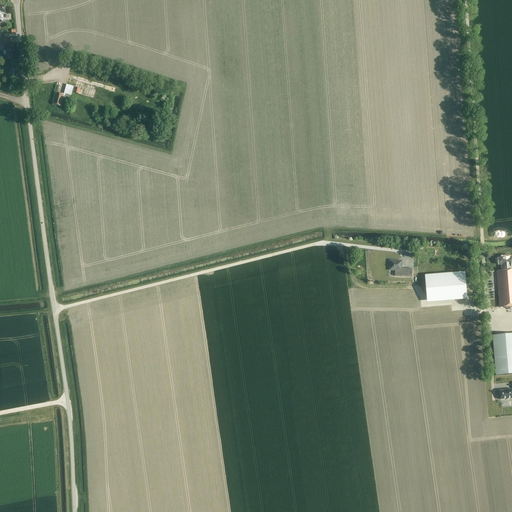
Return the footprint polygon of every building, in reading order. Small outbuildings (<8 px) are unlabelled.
[(12,55),(14,54),(13,49),(11,49),(11,42),(7,42),(7,45),(8,49),(6,49),(6,55),(5,55),(6,60),(13,59),(12,55)] [(64,95),(64,96),(66,97),(71,98),(74,87),(67,85),(64,95)] [(64,95),(57,93),(54,105),(61,106),(63,99),(64,96),(64,95)] [(500,307),(511,305),(511,269),(511,270),(511,267),(511,257),(508,258),(507,256),(505,257),(504,258),(498,259),(499,265),(502,265),(502,271),(497,271),(500,307)] [(390,261),(390,270),(395,270),(402,270),(402,268),(402,261),(390,261)] [(402,270),(395,270),(395,276),(412,277),(412,268),(402,268),(402,270)] [(425,276),(427,297),(467,293),(465,273),(425,276)] [(511,334),(492,336),(496,376),(511,374),(511,334)] [(500,400),(511,398),(511,389),(499,391),(500,400)]
